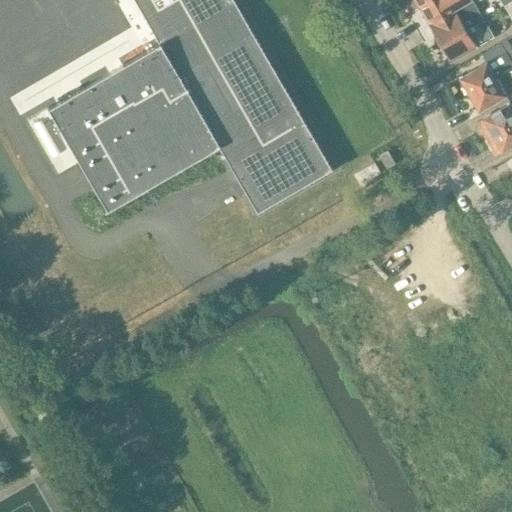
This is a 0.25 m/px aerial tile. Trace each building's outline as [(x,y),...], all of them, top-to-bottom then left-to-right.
[(89,84),(49,107),(108,209),(176,170),(219,145),(258,212),(332,169),(233,0),(134,0),(160,43),(124,64),(89,84)] [(429,0),(419,7),(429,25),(471,0),(429,0)] [(471,0),(429,25),(440,43),(483,18),(472,0),(471,0)] [(503,7),(511,21),(511,1),(508,4),(503,7)] [(483,18),(440,43),(451,62),(494,37),(483,18)] [(486,62),(460,77),(469,94),(511,69),(511,63),(500,43),(482,54),(482,55),(486,62)] [(511,69),(469,94),(478,111),(506,95),(511,91),(511,69)] [(477,122),(486,138),(511,123),(511,106),(510,103),(477,122)] [(511,123),(486,138),(496,155),(511,145),(511,123)] [(387,150),(379,155),(387,168),(395,163),(387,150)] [(374,162),(357,173),(362,183),(380,172),(374,162)]
